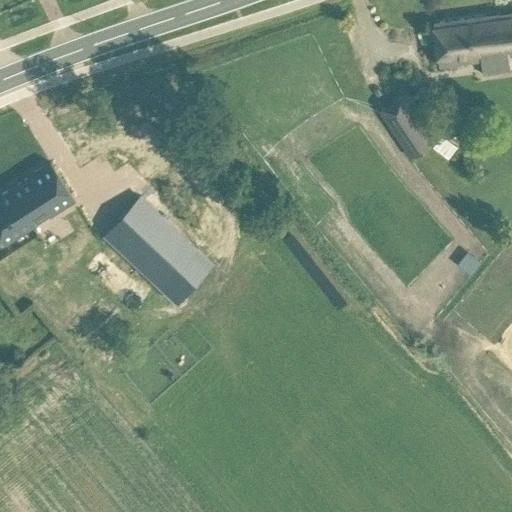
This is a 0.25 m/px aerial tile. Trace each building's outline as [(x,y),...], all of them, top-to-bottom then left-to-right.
[(483,73),(511,69),(509,54),(511,53),(511,10),(434,21),(439,64),(482,59),(483,73)] [(380,109),(382,113),(411,156),(437,138),(406,91),(380,109)] [(0,172),(24,158),(6,128),(0,131),(0,172)] [(50,160),(0,192),(0,237),(3,243),(74,198),(50,160)] [(141,194),(103,234),(157,284),(194,245),(141,194)] [(92,364),(115,348),(101,328),(78,343),(92,364)]
